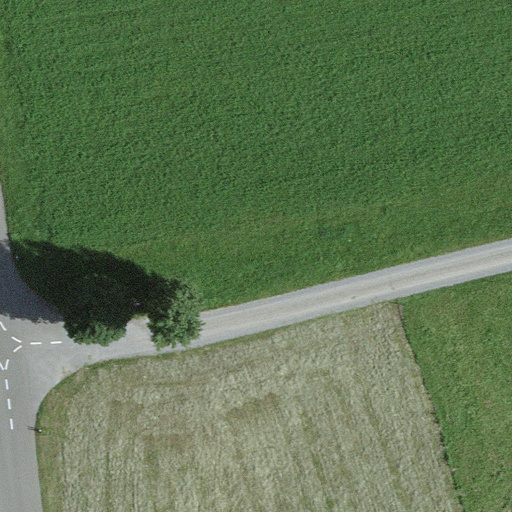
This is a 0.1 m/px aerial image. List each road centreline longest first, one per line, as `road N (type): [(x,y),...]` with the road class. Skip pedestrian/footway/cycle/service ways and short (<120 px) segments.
road 1 (track): [(511,254),(166,333),(4,346)]
road 2 (unclassified): [(21,511),(4,346)]
